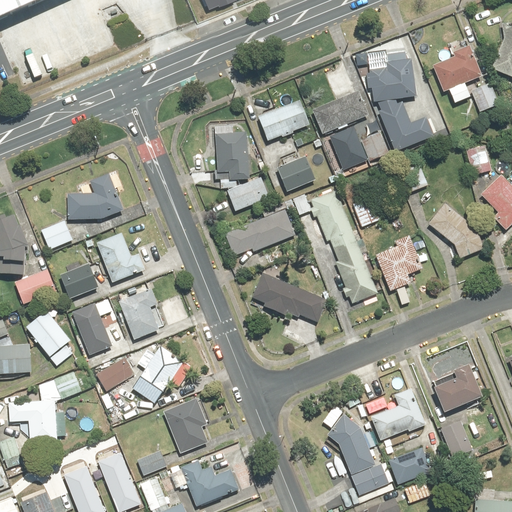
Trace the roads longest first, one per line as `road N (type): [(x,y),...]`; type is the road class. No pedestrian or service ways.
road 1 (residential): [(252,397),(127,92)]
road 2 (residential): [(511,297),(252,397)]
road 3 (secondary): [(352,0),(127,92)]
road 4 (secondary): [(127,92),(0,144)]
road 5 (residential): [(300,511),(252,397)]
